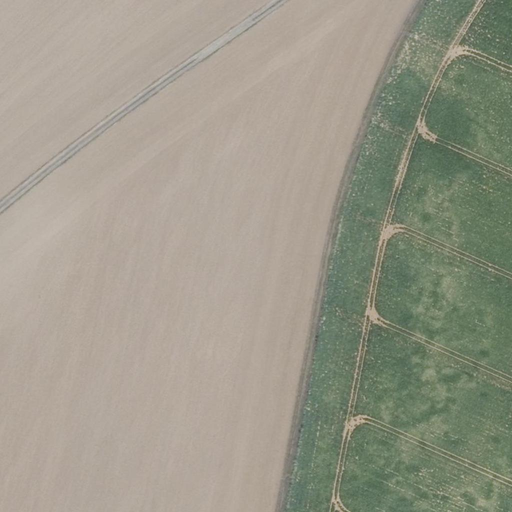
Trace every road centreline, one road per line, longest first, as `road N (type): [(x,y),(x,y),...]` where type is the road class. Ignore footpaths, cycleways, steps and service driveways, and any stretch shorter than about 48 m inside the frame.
road 1 (track): [(421,0),(346,178),(280,511)]
road 2 (track): [(282,0),(0,220)]
